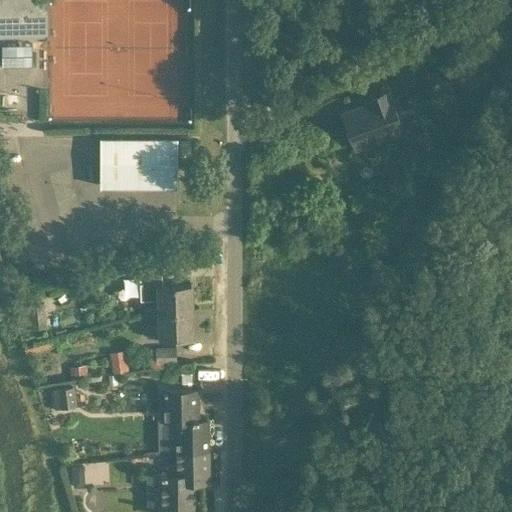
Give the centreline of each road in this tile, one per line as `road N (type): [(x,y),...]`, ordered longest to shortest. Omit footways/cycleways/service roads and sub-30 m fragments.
road 1 (unclassified): [(234,511),(235,0)]
road 2 (track): [(506,0),(410,33),(264,116),(235,117)]
